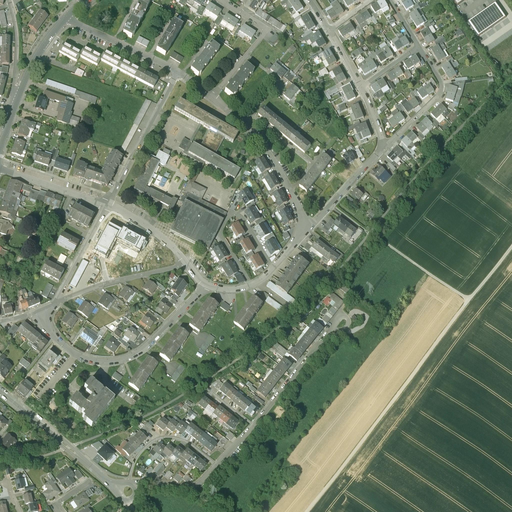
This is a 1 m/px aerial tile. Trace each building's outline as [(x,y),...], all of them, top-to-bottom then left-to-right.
[(139,0),(138,4),(147,8),(150,1),(150,0),(139,0)] [(204,0),(202,0),(195,0),(191,7),(196,11),(198,6),(200,7),(200,6),(204,0)] [(263,2),(259,0),(254,0),(249,9),(256,14),(258,10),(259,9),(263,2)] [(291,0),(290,1),(285,4),(289,10),(293,8),(299,3),(297,0),(291,0)] [(383,0),(377,4),(381,10),(387,6),(383,0)] [(413,0),(411,0),(403,5),(407,11),(412,8),(416,5),(413,0)] [(21,3),(15,6),(18,13),(25,9),(21,3)] [(299,3),(293,8),(297,14),(298,13),(303,9),(299,3)] [(138,4),(135,9),(134,9),(132,13),(133,14),(131,18),(139,23),(140,21),(141,21),(143,18),(141,17),(143,14),(144,15),(146,11),(145,11),(147,8),(138,4)] [(215,8),(209,4),(205,9),(205,10),(211,14),(215,8)] [(377,4),(371,7),(375,13),(376,14),(381,10),(377,4)] [(468,23),(478,37),(505,18),(496,4),(468,23)] [(339,6),(333,10),(337,16),(344,12),(340,7),(339,6)] [(221,11),(215,8),(211,14),(217,18),(219,14),(221,11)] [(333,10),(327,13),(329,16),(332,20),(337,16),(333,10)] [(40,11),(34,19),(42,25),(48,17),(40,11)] [(367,12),(361,16),(365,23),(371,19),(370,17),(367,12)] [(415,13),(410,16),(413,22),(420,18),(416,12),(415,13)] [(221,16),(219,14),(217,18),(213,23),(216,25),(221,16)] [(232,18),(226,14),(224,18),(222,21),(228,25),(232,18)] [(224,18),(221,16),(216,25),(218,26),(222,21),(224,18)] [(302,20),(301,20),(298,23),(301,28),(305,26),(311,22),(308,16),(302,20)] [(365,23),(361,16),(355,20),(359,26),(360,25),(362,28),(367,25),(365,23)] [(420,18),(413,22),(417,28),(423,25),(427,22),(423,16),(420,18)] [(139,23),(131,18),(127,25),(126,24),(124,28),(125,29),(123,34),(131,39),(133,36),(133,37),(135,33),(134,33),(135,29),(137,30),(139,26),(138,26),(139,23)] [(238,22),(232,18),(228,25),(234,29),(236,25),(238,22)] [(42,25),(34,19),(28,27),(36,33),(42,25)] [(166,34),(174,40),(175,38),(177,36),(177,35),(181,30),(182,27),(173,21),(171,25),(169,29),(166,34)] [(311,22),(305,26),(309,32),(311,30),(315,28),(311,22)] [(351,24),(345,28),(349,35),(355,31),(354,29),(351,24)] [(239,27),(236,25),(234,29),(230,34),(233,36),(239,27)] [(249,29),(243,26),(241,29),(239,32),(245,36),(249,29)] [(241,29),(239,27),(233,36),(235,37),(239,32),(241,29)] [(345,28),(339,31),(342,36),(343,38),(349,35),(345,28)] [(249,29),(245,36),(251,40),(255,33),(249,29)] [(426,30),(420,34),(424,39),(431,35),(427,29),(426,30)] [(313,33),(311,30),(309,32),(302,37),(303,39),(304,39),(313,33)] [(314,36),(313,33),(304,39),(306,42),(309,40),(313,38),(312,37),(314,36)] [(314,36),(312,37),(313,38),(309,40),(312,45),(315,43),(322,39),(319,33),(314,36)] [(174,40),(166,34),(161,43),(156,51),(165,56),(174,40)] [(406,37),(404,38),(403,35),(398,38),(400,41),(399,41),(403,48),(410,44),(407,40),(406,37)] [(431,35),(424,39),(428,46),(434,42),(435,41),(431,35)] [(139,37),(136,42),(147,48),(150,43),(139,37)] [(322,39),(315,43),(319,49),(320,48),(326,45),(322,39)] [(403,48),(399,41),(394,45),(395,47),(398,52),(403,48)] [(81,54),(63,44),(59,53),(77,62),(80,57),(81,54)] [(199,59),(207,65),(210,61),(211,62),(213,59),(212,58),(214,55),(215,56),(218,53),(217,52),(219,50),(211,44),(207,49),(206,48),(203,52),(204,52),(199,59)] [(294,44),(289,50),(293,54),(297,49),(294,44)] [(437,47),(431,51),(435,57),(441,53),(446,50),(442,44),(438,47),(437,47)] [(2,47),(1,57),(0,57),(0,64),(9,65),(9,47),(2,47)] [(101,58),(84,49),(81,54),(80,57),(97,66),(100,60),(101,58)] [(299,52),(297,49),(293,54),(288,61),(290,63),(299,52)] [(389,49),(383,53),(387,60),(393,56),(390,50),(389,49)] [(323,54),(322,54),(318,57),(322,63),(326,60),(333,56),(329,50),(323,54)] [(357,50),(351,54),(355,59),(360,55),(357,50)] [(122,61),(105,52),(101,58),(100,60),(114,67),(112,70),(116,72),(117,69),(118,69),(122,61)] [(173,53),(170,58),(180,64),(184,59),(173,53)] [(387,60),(383,53),(377,57),(378,59),(381,64),(387,60)] [(441,53),(435,57),(439,63),(445,59),(441,53)] [(333,56),(326,60),(322,63),(325,69),(329,67),(336,63),(333,56)] [(416,56),(410,60),(414,67),(420,63),(419,61),(416,56)] [(207,65),(199,59),(197,62),(196,61),(193,65),(194,66),(190,71),(198,77),(199,75),(200,75),(203,72),(201,71),(204,68),(205,69),(207,66),(207,65)] [(414,67),(410,60),(404,64),(408,70),(409,71),(414,67)] [(140,71),(122,61),(118,69),(136,79),(140,71)] [(373,61),(366,65),(371,72),(377,68),(373,62),(373,61)] [(289,73),(284,78),(290,82),(294,77),(304,64),(302,62),(293,73),(291,72),(289,74),(289,73)] [(448,64),(441,68),(445,74),(452,70),(455,68),(452,63),(449,65),(448,64)] [(281,69),(276,64),(271,70),(276,75),(281,69)] [(241,69),(238,73),(239,74),(233,80),(241,87),(244,83),(245,83),(248,80),(246,79),(249,76),(250,77),(252,74),(254,72),(246,65),(242,70),(241,69)] [(366,65),(361,69),(365,76),(371,72),(366,65)] [(78,68),(75,74),(83,77),(85,71),(78,68)] [(339,68),(332,72),(329,74),(332,80),(336,78),(343,74),(339,68)] [(400,68),(393,72),(397,79),(404,75),(403,73),(400,68)] [(286,73),(281,69),(276,75),(281,80),(286,73)] [(452,70),(445,74),(449,80),(456,76),(452,70)] [(157,80),(140,71),(136,79),(153,88),(157,80)] [(393,72),(388,76),(391,81),(392,83),(397,79),(393,72)] [(343,74),(336,78),(332,80),(336,86),(339,84),(346,81),(343,74)] [(76,90),(47,80),(45,85),(75,95),(76,91),(76,90)] [(241,87),(233,80),(231,83),(230,82),(227,86),(228,87),(224,92),(232,98),(234,96),(237,93),(236,93),(238,90),(239,90),(242,88),(241,87)] [(383,80),(377,84),(383,94),(384,95),(390,91),(386,84),(383,80)] [(377,84),(371,88),(374,93),(377,97),(383,94),(377,84)] [(299,90),(293,85),(288,91),(294,96),(299,90)] [(430,85),(423,89),(428,96),(434,92),(430,85)] [(456,85),(452,86),(452,87),(449,86),(447,93),(460,97),(462,92),(457,90),(457,89),(460,90),(460,85),(456,85)] [(337,89),(336,86),(325,91),(327,94),(328,94),(337,89)] [(349,86),(342,90),(345,96),(352,92),(349,86)] [(428,96),(423,89),(418,93),(419,96),(422,100),(428,96)] [(97,99),(76,91),(75,95),(74,96),(79,98),(79,99),(90,103),(90,104),(95,105),(97,99)] [(294,96),(288,91),(284,96),(290,101),(294,96)] [(42,99),(39,98),(35,109),(44,112),(48,99),(50,94),(45,92),(42,99)] [(352,92),(345,96),(348,102),(356,99),(352,92)] [(460,97),(447,93),(446,100),(453,102),(453,101),(459,103),(460,97)] [(66,99),(50,94),(48,99),(63,104),(63,102),(72,105),(74,100),(66,98),(66,99)] [(414,100),(412,101),(410,99),(407,101),(413,110),(419,106),(416,102),(414,100)] [(407,101),(406,100),(401,104),(404,107),(403,108),(405,111),(408,114),(413,110),(407,101)] [(151,102),(146,101),(134,124),(138,127),(151,102)] [(63,102),(63,104),(57,121),(67,125),(67,124),(77,128),(80,120),(70,116),(70,115),(69,115),(72,105),(63,102)] [(233,144),(238,134),(221,125),(222,122),(216,119),(214,122),(179,102),(174,111),(210,130),(200,149),(184,140),(179,149),(235,179),(239,171),(214,157),(224,139),(233,144)] [(358,105),(351,108),(353,115),(361,112),(358,105)] [(397,111),(397,110),(400,114),(403,112),(399,107),(397,105),(395,107),(397,111)] [(441,105),(436,110),(441,116),(446,111),(441,105)] [(280,121),(264,108),(258,115),(259,116),(274,128),(280,121)] [(397,111),(391,115),(392,116),(399,125),(405,120),(400,114),(397,110),(397,111)] [(441,116),(436,110),(431,115),(435,119),(436,121),(437,120),(440,123),(445,119),(441,116)] [(361,112),(353,115),(356,121),(359,120),(363,118),(361,112)] [(392,116),(387,120),(393,129),(399,125),(392,116)] [(430,123),(426,119),(421,124),(426,130),(432,125),(430,123)] [(28,123),(23,121),(20,128),(29,131),(32,132),(34,132),(34,130),(34,129),(35,128),(36,127),(35,126),(28,123)] [(295,134),(280,121),(274,128),(289,141),(295,134)] [(134,124),(120,150),(125,152),(138,127),(134,124)] [(368,131),(366,124),(361,126),(355,128),(357,135),(361,133),(368,131)] [(426,130),(421,124),(416,129),(420,133),(421,135),(426,130)] [(29,131),(20,128),(18,135),(24,137),(26,138),(29,131)] [(368,131),(361,133),(364,140),(366,139),(371,137),(368,131)] [(415,137),(412,133),(407,138),(412,144),(417,139),(415,137)] [(309,145),(295,134),(289,141),(304,152),(304,153),(305,153),(311,146),(309,145)] [(407,138),(401,143),(405,147),(407,149),(407,148),(410,151),(414,146),(412,144),(407,138)] [(22,143),(16,141),(14,147),(22,150),(25,144),(22,143)] [(22,150),(14,147),(12,154),(18,156),(20,157),(22,150)] [(401,151),(397,147),(392,153),(398,158),(402,153),(401,151)] [(405,147),(403,149),(408,154),(412,158),(413,156),(410,152),(410,151),(407,148),(407,149),(405,147)] [(403,149),(401,151),(402,153),(406,156),(405,156),(409,160),(412,158),(408,154),(403,149)] [(122,157),(112,151),(103,168),(114,173),(117,167),(118,167),(119,164),(122,157)] [(163,166),(168,157),(162,154),(159,152),(155,159),(150,156),(149,159),(158,163),(158,164),(163,166)] [(353,156),(351,152),(348,154),(348,153),(345,155),(346,156),(343,157),(348,164),(350,163),(351,164),(353,162),(353,161),(355,160),(353,156)] [(44,155),(37,153),(35,162),(41,164),(44,155)] [(398,158),(392,153),(387,158),(391,161),(393,163),(398,158)] [(51,158),(44,155),(41,164),(48,166),(50,160),(51,158)] [(324,155),(312,171),(319,177),(330,162),(331,161),(324,155)] [(147,163),(133,191),(134,191),(133,192),(141,196),(141,195),(143,195),(143,194),(146,189),(158,164),(158,163),(149,159),(148,160),(144,158),(143,161),(147,163)] [(263,158),(255,163),(259,168),(267,164),(263,158)] [(56,162),(54,168),(60,170),(63,162),(56,159),(56,162)] [(70,164),(63,162),(60,170),(67,172),(69,166),(70,164)] [(84,165),(78,163),(77,167),(76,167),(73,176),(83,180),(87,168),(87,167),(83,166),(84,165)] [(387,165),(384,163),(379,168),(380,168),(386,173),(390,169),(387,165)] [(393,168),(389,163),(387,165),(390,169),(393,172),(396,170),(394,168),(393,168)] [(267,164),(259,168),(262,174),(267,171),(270,169),(267,164)] [(96,171),(87,168),(83,180),(85,180),(85,179),(93,182),(96,171)] [(103,168),(101,173),(96,171),(93,182),(107,187),(109,182),(110,182),(111,180),(110,180),(114,173),(103,168)] [(386,173),(380,168),(376,172),(374,171),(370,174),(379,182),(380,181),(382,182),(385,179),(387,181),(390,177),(386,173)] [(319,177),(312,171),(300,186),(299,187),(307,193),(319,177)] [(270,176),(265,179),(268,185),(276,180),(273,174),(270,176)] [(276,180),(268,185),(271,190),(276,187),(279,185),(276,180)] [(32,188),(10,181),(7,191),(17,195),(19,189),(30,193),(31,190),(32,188)] [(206,191),(190,183),(180,202),(184,205),(169,232),(208,251),(209,248),(213,240),(227,214),(201,201),(206,191)] [(147,197),(146,198),(168,208),(172,201),(150,190),(150,191),(146,189),(143,194),(147,197)] [(39,192),(31,190),(30,193),(28,198),(42,203),(45,193),(40,191),(39,192)] [(242,200),(250,195),(247,190),(239,195),(242,200)] [(359,193),(355,190),(351,196),(358,201),(360,198),(364,201),(368,196),(366,194),(364,196),(359,193)] [(17,195),(7,191),(3,201),(13,205),(15,199),(20,201),(21,196),(17,195)] [(278,193),(273,196),(276,201),(277,201),(284,197),(285,197),(281,191),(278,193)] [(61,198),(47,193),(44,203),(58,207),(59,203),(61,198)] [(242,200),(246,206),(253,201),(254,201),(250,195),(242,200)] [(284,197),(277,201),(276,201),(276,202),(279,207),(284,205),(287,203),(284,197)] [(167,209),(172,211),(177,201),(173,199),(172,201),(168,208),(167,209)] [(13,205),(3,201),(1,206),(2,206),(1,208),(0,208),(0,212),(7,215),(7,216),(7,217),(14,218),(14,217),(16,212),(11,211),(13,205)] [(63,204),(59,203),(58,207),(57,210),(59,211),(58,212),(57,212),(52,222),(55,223),(60,211),(63,204)] [(93,216),(74,206),(68,218),(87,228),(93,216)] [(248,211),(245,213),(248,219),(256,214),(253,208),(248,211)] [(287,209),(279,214),(282,220),(283,220),(290,216),(291,215),(287,209)] [(256,214),(248,219),(252,224),(255,222),(260,219),(256,214)] [(290,216),(283,220),(282,220),(285,226),(293,221),(290,216)] [(345,222),(339,218),(335,222),(334,225),(339,229),(345,222)] [(6,222),(0,220),(0,233),(6,235),(7,230),(11,226),(8,223),(6,222)] [(350,227),(345,222),(339,229),(345,234),(350,227)] [(116,241),(122,231),(107,223),(92,252),(105,259),(115,240),(116,241)] [(242,228),(238,223),(235,225),(230,228),(233,233),(242,228)] [(258,234),(266,229),(263,224),(258,227),(255,229),(258,234)] [(356,231),(350,227),(345,234),(351,238),(356,231)] [(242,228),(233,233),(237,239),(242,236),(245,234),(242,228)] [(46,235),(32,229),(31,232),(41,237),(38,243),(41,245),(46,235)] [(145,241),(122,229),(122,231),(116,241),(139,252),(145,241)] [(265,238),(270,235),(266,229),(258,234),(261,240),(265,238)] [(79,243),(62,234),(56,244),(58,245),(58,244),(65,247),(65,248),(65,249),(66,248),(72,251),(72,252),(73,253),(79,243)] [(245,241),(240,244),(243,249),(251,244),(248,239),(245,241)] [(266,246),(268,250),(277,245),(273,239),(268,242),(269,244),(266,246)] [(312,247),(311,248),(317,252),(323,245),(317,240),(314,245),(312,247)] [(251,244),(243,249),(247,255),(252,252),(255,250),(251,244)] [(277,245),(268,250),(271,255),(280,250),(277,245)] [(329,249),(323,245),(317,252),(323,256),(329,249)] [(221,246),(213,251),(216,256),(224,252),(221,246)] [(329,249),(323,256),(321,259),(323,261),(323,260),(327,263),(329,261),(334,254),(329,249)] [(224,252),(216,256),(219,262),(224,259),(227,257),(224,252)] [(298,257),(305,261),(308,257),(302,252),(298,257)] [(339,256),(335,253),(334,254),(329,261),(332,264),(339,256)] [(66,258),(61,255),(57,263),(62,266),(66,258)] [(255,257),(250,260),(253,265),(261,260),(258,255),(255,257)] [(305,261),(298,257),(295,262),(294,261),(292,264),(293,264),(289,269),(300,277),(309,265),(305,261)] [(261,260),(253,265),(256,271),(261,268),(264,266),(261,260)] [(70,286),(75,288),(88,264),(82,261),(70,286)] [(63,271),(46,262),(40,273),(58,282),(63,271)] [(226,265),(221,268),(224,273),(235,267),(233,265),(232,264),(230,262),(226,265)] [(235,267),(224,273),(228,279),(237,273),(236,271),(236,269),(235,267)] [(289,269),(286,274),(285,273),(284,276),(281,281),(280,281),(279,283),(276,287),(287,295),(300,277),(289,269)] [(149,281),(147,284),(144,289),(143,289),(151,295),(152,295),(151,294),(154,289),(155,290),(157,287),(155,286),(149,281)] [(176,281),(170,290),(175,294),(174,295),(178,298),(187,285),(183,283),(182,285),(176,281)] [(276,287),(270,282),(266,286),(289,303),(293,299),(287,295),(276,287)] [(157,283),(155,286),(157,287),(162,291),(164,289),(157,283)] [(52,286),(47,284),(41,296),(47,298),(52,286)] [(125,287),(119,296),(127,302),(127,301),(126,301),(129,295),(131,297),(134,293),(131,291),(125,287)] [(33,298),(29,300),(25,292),(24,290),(21,291),(28,308),(40,304),(38,299),(34,301),(33,298)] [(28,308),(21,291),(18,292),(20,297),(18,297),(18,307),(18,312),(28,308)] [(264,293),(263,294),(265,295),(261,300),(260,298),(259,300),(264,304),(265,302),(281,313),(285,309),(268,297),(269,296),(264,293)] [(105,295),(98,304),(105,308),(109,303),(111,304),(113,301),(110,298),(105,295)] [(222,301),(214,296),(211,301),(217,306),(218,306),(222,301)] [(253,297),(243,310),(253,317),(263,304),(253,297)] [(211,301),(208,299),(198,312),(208,319),(217,306),(211,301)] [(169,305),(163,300),(158,307),(163,311),(166,314),(172,306),(170,304),(169,305)] [(89,305),(84,302),(77,311),(85,317),(86,316),(84,315),(88,310),(90,311),(93,308),(89,305)] [(223,303),(220,308),(227,313),(230,308),(223,303)] [(12,305),(2,307),(3,310),(4,316),(12,314),(11,310),(13,309),(12,305)] [(253,317),(243,310),(234,323),(243,330),(253,317)] [(208,319),(198,312),(189,326),(194,329),(198,333),(208,319)] [(69,313),(62,322),(69,327),(73,321),(75,323),(77,319),(74,317),(69,313)] [(153,319),(147,314),(147,313),(141,322),(141,321),(146,325),(146,326),(149,328),(155,320),(153,318),(153,319)] [(76,314),(74,317),(77,319),(80,321),(78,323),(80,325),(84,320),(76,314)] [(327,324),(323,321),(320,319),(318,321),(324,327),(327,324)] [(33,330),(24,323),(19,329),(17,332),(23,336),(22,336),(26,339),(33,330)] [(323,329),(316,323),(314,326),(311,324),(309,328),(311,330),(318,335),(323,329)] [(17,332),(19,329),(14,325),(7,334),(11,338),(17,332)] [(294,326),(288,332),(292,335),(296,331),(297,332),(299,330),(294,326)] [(136,333),(130,328),(124,336),(125,336),(130,339),(129,340),(133,342),(139,334),(137,332),(136,333)] [(187,336),(178,329),(168,342),(178,349),(180,346),(185,339),(187,336)] [(33,330),(26,339),(30,342),(33,345),(40,336),(33,330)] [(97,339),(85,330),(80,337),(92,345),(97,339)] [(113,334),(119,338),(122,334),(116,330),(113,334)] [(318,335),(311,330),(305,336),(312,342),(318,335)] [(215,339),(210,335),(199,349),(204,353),(215,339)] [(48,343),(40,336),(33,345),(37,349),(36,351),(39,353),(48,343)] [(99,336),(97,339),(92,345),(95,347),(102,338),(99,336)] [(312,342),(305,336),(300,343),(307,348),(312,342)] [(117,343),(111,339),(105,346),(111,350),(110,350),(113,353),(119,345),(117,343)] [(168,342),(159,356),(168,363),(171,359),(170,359),(175,352),(176,353),(178,349),(168,342)] [(307,348),(300,343),(295,349),(302,355),(307,348)] [(287,354),(288,352),(280,346),(277,350),(279,352),(285,356),(287,354)] [(295,349),(293,348),(289,352),(288,352),(287,354),(297,362),(302,355),(295,349)] [(50,351),(46,355),(44,357),(45,357),(39,364),(38,367),(45,373),(55,361),(57,358),(52,354),(53,353),(50,351)] [(22,358),(18,363),(26,369),(30,365),(22,358)] [(157,365),(147,358),(138,371),(147,378),(150,375),(149,375),(154,368),(157,365)] [(291,365),(284,359),(279,366),(286,372),(291,365)] [(1,364),(0,365),(0,376),(1,376),(3,377),(11,367),(4,361),(3,361),(1,364)] [(185,369),(180,366),(169,380),(174,384),(185,369)] [(286,372),(279,366),(274,373),(281,378),(286,372)] [(147,378),(138,371),(128,385),(138,392),(140,388),(144,381),(145,382),(147,378)] [(115,373),(112,377),(118,383),(122,378),(115,373)] [(274,373),(268,379),(275,385),(281,378),(274,373)] [(17,390),(25,381),(22,379),(14,389),(17,390)] [(275,385),(268,379),(263,386),(270,391),(275,385)] [(33,387),(25,381),(17,390),(15,392),(19,396),(21,394),(25,397),(33,387)] [(97,386),(94,384),(94,383),(91,381),(84,388),(87,391),(86,393),(92,398),(86,405),(80,400),(76,396),(70,403),(73,406),(72,406),(78,411),(79,410),(84,415),(82,417),(87,421),(86,422),(91,427),(96,420),(95,419),(97,417),(98,418),(106,410),(104,408),(106,406),(108,407),(107,406),(108,404),(110,405),(114,400),(105,392),(103,394),(101,392),(102,390),(97,386)] [(249,390),(254,393),(256,391),(251,387),(253,386),(249,383),(247,386),(250,388),(249,390)] [(231,389),(225,384),(219,391),(226,396),(231,389)] [(270,391),(263,386),(258,392),(265,398),(270,391)] [(35,389),(33,387),(25,397),(27,399),(35,389)] [(232,390),(231,389),(226,396),(232,401),(238,394),(240,392),(234,387),(232,390)] [(241,397),(238,394),(232,401),(239,407),(244,400),(246,398),(242,395),(241,397)] [(210,403),(204,398),(198,405),(205,410),(210,403)] [(251,405),(244,400),(239,407),(245,412),(251,405)] [(217,409),(210,403),(205,410),(211,416),(213,414),(217,409)] [(251,405),(245,412),(252,417),(258,410),(255,408),(256,406),(253,403),(251,405)] [(278,405),(269,417),(276,423),(286,411),(278,405)] [(225,412),(218,407),(217,409),(213,414),(219,419),(225,412)] [(231,418),(225,412),(219,419),(226,425),(231,418)] [(65,423),(74,427),(77,423),(67,418),(65,423)] [(238,423),(231,418),(226,425),(232,430),(238,423)] [(168,424),(162,419),(156,426),(163,431),(166,428),(168,424)] [(174,423),(171,421),(168,424),(166,428),(172,433),(175,429),(178,426),(181,422),(177,419),(174,423)] [(187,428),(181,422),(178,426),(175,429),(181,435),(184,431),(187,428)] [(197,430),(190,424),(187,428),(184,431),(191,437),(197,430)] [(203,435),(197,430),(191,437),(197,442),(203,435)] [(146,438),(139,432),(134,438),(140,445),(146,438)] [(225,437),(230,441),(234,436),(229,432),(225,437)] [(205,436),(203,435),(197,442),(204,447),(210,440),(212,437),(208,433),(205,436)] [(19,445),(7,435),(0,443),(0,444),(8,450),(12,445),(16,448),(19,445)] [(140,445),(134,438),(133,439),(131,437),(128,441),(130,443),(128,445),(134,451),(140,445)] [(210,440),(204,447),(210,453),(216,445),(213,443),(216,440),(212,437),(210,440)] [(91,445),(97,451),(100,448),(101,450),(104,447),(99,443),(91,445)] [(165,449),(158,444),(152,451),(155,453),(153,457),(156,460),(159,456),(162,453),(165,449)] [(134,451),(128,445),(122,451),(123,452),(128,457),(134,451)] [(174,451),(168,446),(165,449),(162,453),(168,458),(171,455),(174,451)] [(101,450),(97,454),(106,462),(113,455),(104,447),(101,450)] [(183,453),(177,448),(174,451),(171,455),(178,460),(178,459),(183,453)] [(193,455),(186,450),(183,453),(178,459),(183,463),(185,460),(187,462),(193,455)] [(199,460),(193,455),(187,462),(184,465),(188,468),(191,465),(193,467),(199,460)] [(206,466),(199,460),(193,467),(200,473),(206,466)] [(164,464),(162,462),(160,465),(159,464),(153,472),(156,474),(160,469),(164,464)] [(69,470),(57,478),(62,485),(67,482),(70,486),(75,483),(72,478),(74,477),(69,470)] [(78,471),(73,473),(78,480),(83,477),(79,472),(78,471)] [(51,481),(54,485),(57,483),(51,474),(48,476),(51,481)] [(181,479),(177,475),(173,479),(177,483),(181,479)] [(191,480),(186,476),(183,481),(187,484),(191,480)] [(16,480),(15,481),(17,490),(25,489),(22,479),(16,480)] [(54,485),(51,481),(45,485),(46,485),(49,490),(43,494),(48,501),(59,493),(54,485)] [(90,489),(85,493),(88,498),(93,494),(90,489)] [(30,493),(23,495),(25,502),(32,500),(30,493)] [(84,493),(73,501),(77,508),(89,501),(84,493)]
